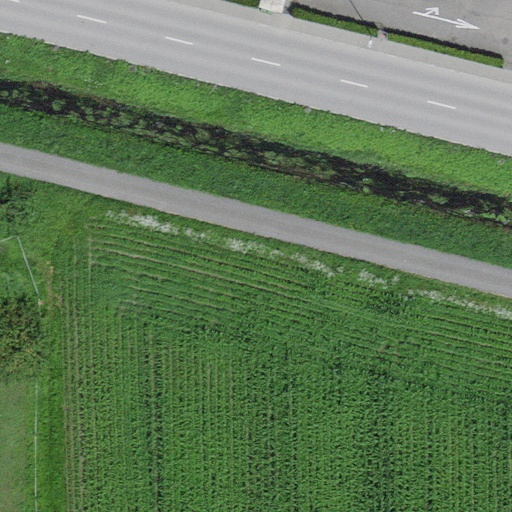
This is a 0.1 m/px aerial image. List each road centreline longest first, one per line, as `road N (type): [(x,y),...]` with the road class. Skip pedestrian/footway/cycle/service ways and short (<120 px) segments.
road 1 (track): [(0,167),(511,288)]
road 2 (unclassified): [(11,0),(511,123)]
